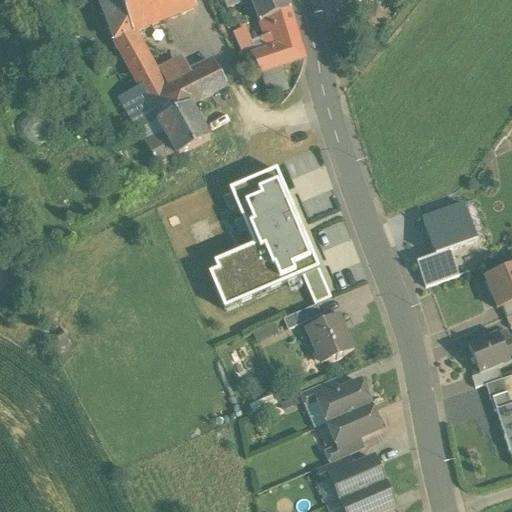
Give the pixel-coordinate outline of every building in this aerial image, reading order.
[(118,0),(100,0),(98,1),(115,43),(131,34),(118,0)] [(154,0),(118,0),(131,34),(163,21),(154,0)] [(192,0),(154,0),(163,21),(195,8),(192,0)] [(239,0),(240,2),(245,0),(249,0),(259,24),(289,12),(284,0),(239,0)] [(346,0),(317,0),(327,30),(353,22),(346,0)] [(289,12),(259,24),(265,39),(294,27),(289,12)] [(257,55),(244,29),(237,32),(250,57),(257,55)] [(162,90),(131,34),(115,43),(140,89),(158,121),(189,104),(191,107),(213,96),(200,71),(162,90)] [(257,55),(250,57),(260,74),(304,60),(298,42),(257,55)] [(227,89),(214,64),(200,71),(213,96),(227,89)] [(140,89),(119,100),(137,131),(158,121),(140,89)] [(189,104),(158,121),(164,132),(144,143),(158,168),(209,141),(191,107),(189,104)] [(319,271),(276,172),(230,192),(254,248),(203,269),(222,313),(303,278),(319,271)] [(477,243),(463,208),(423,224),(437,259),(450,254),(477,243)] [(425,290),(459,278),(450,254),(437,259),(417,265),(425,290)] [(0,267),(0,295),(10,291),(0,267)] [(511,268),(484,280),(496,310),(511,303),(511,268)] [(331,300),(319,271),(303,278),(316,307),(331,300)] [(511,304),(500,309),(505,320),(511,317),(511,304)] [(316,307),(283,321),(288,332),(321,318),(316,307)] [(340,332),(334,318),(323,323),(320,324),(305,331),(311,344),(310,345),(315,355),(319,353),(324,365),(335,359),(336,360),(338,359),(338,358),(353,352),(348,340),(349,340),(345,330),(340,332)] [(503,332),(496,335),(500,345),(507,342),(503,332)] [(496,335),(467,348),(479,375),(508,363),(506,358),(500,345),(496,335)] [(511,340),(507,342),(500,345),(506,358),(511,355),(511,340)] [(498,370),(471,379),(475,390),(485,387),(501,381),(498,370)] [(511,377),(501,381),(485,387),(494,413),(496,412),(495,412),(511,405),(511,377)] [(333,382),(300,396),(305,409),(318,403),(317,402),(338,393),(333,382)] [(338,393),(317,402),(318,403),(327,426),(370,407),(360,383),(338,393)] [(511,405),(495,412),(496,412),(504,438),(503,439),(508,453),(509,453),(511,461),(511,405)] [(370,407),(327,426),(336,448),(337,449),(358,440),(380,431),(370,407)] [(358,440),(337,449),(336,448),(324,453),(330,466),(349,457),(363,451),(358,440)] [(330,466),(316,472),(321,484),(331,480),(330,478),(354,468),(349,457),(330,466)] [(354,468),(330,478),(331,480),(340,502),(383,484),(373,460),(354,468)] [(383,484),(340,502),(344,511),(382,511),(393,507),(383,484)]
